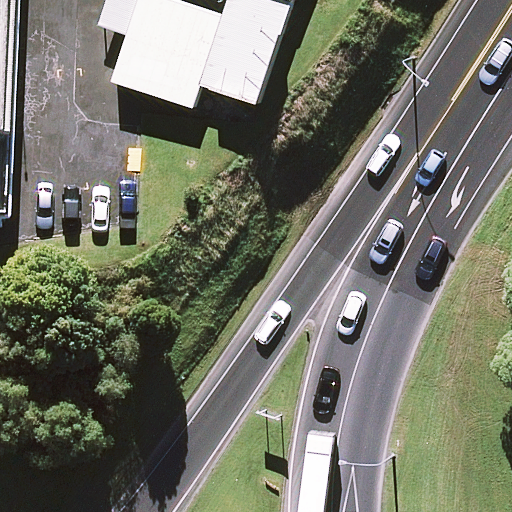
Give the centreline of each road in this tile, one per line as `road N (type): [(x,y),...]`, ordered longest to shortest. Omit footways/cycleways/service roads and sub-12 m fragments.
road 1 (secondary): [(144,511),(292,300),(481,59)]
road 2 (secondary): [(481,59),(372,321),(336,450),(330,511)]
